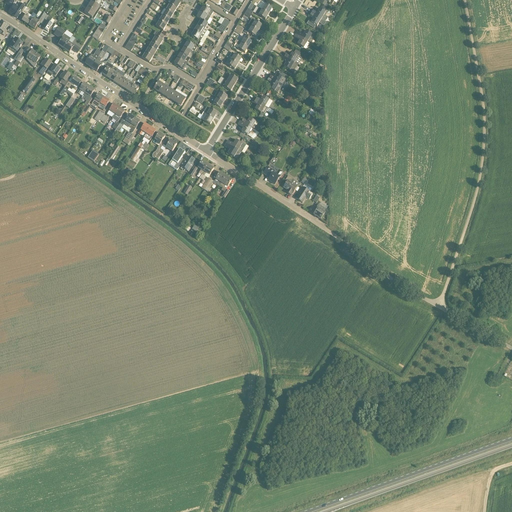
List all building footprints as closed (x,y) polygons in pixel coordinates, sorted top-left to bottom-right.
[(17,19),(25,6),(22,4),(19,8),(14,5),(15,2),(12,0),(11,0),(8,6),(12,8),(9,13),(14,16),(17,19)] [(180,4),(174,0),(172,0),(169,5),(177,9),(180,4)] [(88,8),(96,13),(100,7),(92,2),(88,8)] [(227,4),(223,9),(226,11),(228,12),(229,13),(232,7),(231,6),(227,4)] [(177,9),(169,5),(166,10),(173,15),(177,9)] [(262,11),(269,15),(272,9),(269,8),(269,7),(268,7),(265,5),(262,11)] [(203,7),(200,12),(210,18),(214,13),(212,12),(213,10),(211,9),(211,11),(210,11),(206,9),(203,7)] [(85,14),(93,19),(96,13),(88,8),(85,14)] [(263,18),(266,20),(269,15),(262,11),(258,9),(255,14),(263,18)] [(310,12),(322,20),(326,13),(320,9),(317,13),(311,10),(310,12)] [(173,15),(166,10),(163,16),(170,20),(173,15)] [(210,18),(200,12),(197,17),(201,20),(208,24),(209,25),(212,20),(210,18)] [(317,27),(322,20),(310,12),(308,16),(314,19),(311,23),(317,27)] [(31,16),(27,13),(26,15),(22,21),(30,26),(34,19),(36,16),(34,14),(33,14),(32,14),(31,16)] [(46,15),(42,13),(37,21),(34,19),(30,26),(29,26),(35,30),(37,26),(38,26),(41,22),(44,23),(46,21),(48,17),(46,15)] [(49,16),(48,16),(48,17),(46,21),(48,22),(43,29),(48,32),(49,30),(51,31),(53,28),(51,27),(52,25),(50,23),(53,19),(51,18),(49,16)] [(170,20),(163,16),(159,21),(166,26),(170,20)] [(221,25),(227,28),(230,22),(225,19),(221,25)] [(205,30),(208,24),(201,20),(198,26),(205,30)] [(248,25),(250,26),(259,31),(262,26),(259,24),(252,20),(248,25)] [(0,33),(4,36),(7,31),(5,30),(8,25),(1,21),(0,23),(0,33)] [(166,26),(159,21),(156,27),(163,31),(166,26)] [(220,32),(223,33),(227,28),(221,25),(218,30),(220,32)] [(207,31),(205,30),(198,26),(195,31),(204,36),(207,31)] [(252,35),(255,37),(259,31),(250,26),(246,31),(252,35)] [(66,33),(59,28),(54,35),(61,39),(62,40),(58,46),(64,49),(68,42),(69,43),(73,37),(72,37),(71,39),(64,35),(66,33)] [(99,39),(103,33),(98,30),(97,30),(94,35),(99,39)] [(200,42),(204,36),(195,31),(191,36),(200,42)] [(298,32),(296,34),(308,42),(312,44),(316,38),(306,31),(303,35),(298,32)] [(158,33),(152,42),(159,47),(163,41),(162,40),(164,37),(158,33)] [(308,42),(296,34),(294,37),(300,41),(298,45),(304,49),(308,42)] [(247,36),(242,44),(248,48),(252,43),(249,41),(250,38),(247,36)] [(17,62),(23,52),(19,49),(22,44),(15,39),(7,50),(14,55),(12,58),(17,62)] [(248,48),(242,44),(236,41),(234,44),(239,47),(238,49),(242,52),(245,53),(248,48)] [(69,53),(72,50),(77,54),(80,49),(75,45),(74,46),(69,43),(68,42),(64,49),(69,53)] [(152,42),(149,48),(156,52),(159,47),(152,42)] [(188,42),(184,48),(191,52),(194,46),(188,42)] [(100,62),(107,52),(109,48),(106,46),(103,50),(98,57),(91,68),(97,72),(103,63),(100,62)] [(141,58),(147,47),(146,46),(139,57),(141,58)] [(153,58),(156,52),(149,48),(145,53),(153,58)] [(188,57),(191,52),(184,48),(181,53),(188,57)] [(209,56),(211,53),(206,50),(203,48),(201,50),(209,56)] [(25,55),(27,57),(26,60),(33,68),(40,58),(32,52),(32,51),(29,49),(25,55)] [(298,57),(301,53),(296,50),(293,54),(292,53),(290,57),(284,54),(282,56),(296,65),(300,58),(298,57)] [(149,63),(153,58),(145,53),(142,59),(149,63)] [(178,58),(184,63),(187,64),(190,59),(188,57),(181,53),(178,58)] [(232,53),(229,59),(238,65),(241,59),(232,53)] [(91,68),(98,57),(96,56),(95,58),(91,56),(90,58),(89,58),(85,64),(91,68)] [(284,67),(292,72),(296,65),(282,56),(281,60),(286,63),(284,67)] [(181,68),(184,63),(178,58),(174,64),(181,68)] [(235,70),(238,65),(229,59),(225,64),(235,70)] [(39,73),(43,76),(47,70),(52,63),(46,60),(44,63),(43,62),(41,66),(43,67),(41,70),(39,73)] [(106,69),(103,75),(107,77),(115,65),(108,61),(104,67),(106,69)] [(49,70),(46,74),(51,78),(52,76),(55,78),(61,69),(55,65),(51,71),(49,70)] [(115,65),(107,77),(111,80),(118,70),(119,68),(115,65)] [(118,70),(111,80),(115,82),(121,72),(118,70)] [(60,83),(65,87),(69,82),(67,81),(70,76),(65,72),(63,75),(62,75),(60,79),(62,80),(60,83)] [(121,72),(115,82),(119,85),(125,75),(121,72)] [(275,78),(269,75),(267,77),(279,85),(283,78),(277,74),(275,78)] [(125,75),(119,85),(123,88),(129,77),(125,75)] [(234,86),(238,79),(231,75),(227,81),(234,86)] [(133,80),(129,77),(123,88),(126,90),(133,80)] [(279,85),(267,77),(265,81),(271,84),(269,88),(277,93),(282,86),(279,85)] [(34,80),(31,78),(22,91),(25,93),(34,80)] [(71,78),(69,82),(65,87),(60,95),(62,97),(63,94),(65,95),(68,91),(73,95),(76,91),(81,83),(74,78),(73,79),(71,78)] [(220,85),(231,91),(234,86),(227,81),(224,79),(220,85)] [(130,93),(137,82),(133,80),(126,90),(130,93)] [(213,85),(208,81),(206,84),(215,90),(216,87),(215,86),(213,85)] [(137,82),(130,93),(134,95),(141,85),(137,82)] [(159,82),(158,82),(153,90),(159,93),(164,85),(159,82)] [(85,94),(89,87),(84,83),(77,93),(80,95),(82,92),(85,94)] [(188,83),(186,88),(188,89),(188,90),(191,92),(191,91),(194,86),(188,83)] [(165,97),(170,89),(164,85),(159,93),(165,97)] [(91,97),(95,91),(89,87),(85,94),(83,96),(86,98),(85,101),(86,102),(84,105),(85,106),(87,107),(89,104),(93,98),(91,97)] [(170,89),(165,97),(171,100),(175,92),(170,89)] [(226,93),(222,90),(220,93),(217,98),(223,103),(227,97),(224,96),(226,93)] [(175,92),(171,100),(176,103),(181,96),(175,92)] [(98,94),(92,104),(97,108),(100,104),(104,98),(98,94)] [(181,107),(186,99),(181,96),(176,103),(181,107)] [(254,99),(266,107),(270,100),(263,96),(261,100),(255,97),(254,99)] [(69,108),(74,100),(71,98),(66,106),(69,108)] [(103,111),(109,102),(104,98),(100,104),(103,106),(101,110),(103,111)] [(213,104),(220,108),(223,103),(217,98),(213,104)] [(264,115),(267,112),(272,115),(274,112),(266,107),(254,99),(252,103),(257,106),(255,110),(261,114),(259,118),(261,119),(264,115)] [(92,106),(89,104),(87,107),(85,111),(83,113),(85,114),(86,115),(92,106)] [(114,105),(107,115),(113,118),(119,108),(114,105)] [(203,113),(213,119),(217,113),(207,107),(203,113)] [(118,122),(125,112),(119,108),(113,118),(112,119),(118,123),(118,122)] [(96,121),(95,123),(97,124),(99,122),(103,115),(104,114),(100,111),(94,119),(96,121)] [(201,119),(210,125),(213,119),(203,113),(201,116),(203,116),(201,119)] [(108,118),(103,115),(100,121),(103,123),(105,124),(108,118)] [(127,124),(130,126),(135,119),(129,115),(123,125),(125,127),(127,124)] [(135,119),(130,126),(128,128),(131,130),(129,132),(133,134),(134,132),(140,122),(135,119)] [(256,126),(254,125),(256,122),(250,119),(247,122),(242,119),(240,122),(257,132),(259,128),(259,127),(258,126),(256,126)] [(251,138),(257,132),(240,122),(238,125),(244,128),(241,132),(247,136),(251,138)] [(146,135),(150,128),(145,124),(139,134),(141,136),(143,133),(146,135)] [(150,128),(146,135),(144,138),(150,141),(156,132),(150,128)] [(130,142),(134,136),(129,133),(125,139),(126,139),(124,142),(128,144),(130,142)] [(156,150),(157,150),(155,152),(154,153),(152,155),(152,158),(154,159),(156,157),(161,149),(164,144),(161,142),(165,137),(159,134),(157,136),(154,142),(157,143),(155,145),(158,147),(156,150)] [(171,140),(165,148),(172,152),(177,144),(171,140)] [(228,141),(226,144),(241,153),(242,153),(244,148),(241,146),(242,144),(236,141),(234,144),(228,141)] [(147,145),(147,144),(146,143),(143,147),(140,145),(131,159),(134,161),(141,150),(143,152),(143,151),(145,152),(149,146),(147,145)] [(237,159),(241,153),(226,144),(224,147),(230,150),(228,154),(237,159)] [(113,160),(115,156),(114,156),(119,148),(117,146),(109,158),(110,159),(110,160),(111,161),(112,160),(113,160)] [(187,151),(181,147),(174,158),(179,162),(176,166),(179,168),(185,158),(183,156),(187,151)] [(164,151),(161,149),(156,157),(158,159),(159,157),(160,157),(164,151)] [(191,157),(187,155),(180,167),(182,168),(180,171),(184,173),(184,172),(185,170),(188,172),(193,165),(192,165),(195,161),(190,158),(191,157)] [(277,161),(274,158),(262,175),(270,180),(268,182),(275,186),(284,173),(283,171),(280,169),(278,170),(275,167),(274,166),(277,161)] [(201,175),(208,165),(202,161),(198,168),(201,170),(199,173),(201,175)] [(203,182),(205,178),(204,177),(206,174),(210,176),(214,169),(208,165),(201,175),(199,179),(203,182)] [(192,177),(197,169),(194,167),(189,175),(192,177)] [(216,185),(219,186),(226,177),(220,173),(214,182),(211,180),(204,190),(207,192),(213,184),(216,185)] [(293,194),(298,187),(291,183),(294,180),(289,176),(285,181),(287,182),(284,188),(288,190),(286,192),(291,196),(293,194)] [(224,193),(222,197),(225,198),(229,192),(226,190),(232,181),(226,177),(219,186),(222,189),(221,191),(224,193)] [(204,190),(211,180),(208,178),(202,188),(204,190)] [(313,194),(310,193),(311,190),(304,186),(296,199),(303,203),(306,198),(309,200),(313,194)] [(320,206),(319,205),(317,208),(318,209),(314,215),(321,220),(327,210),(326,210),(328,208),(321,203),(320,206)]
